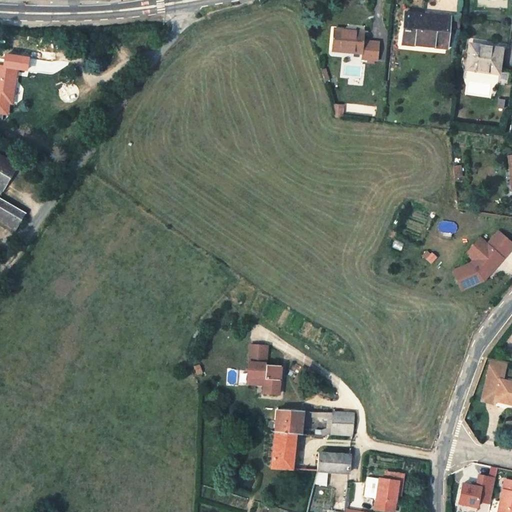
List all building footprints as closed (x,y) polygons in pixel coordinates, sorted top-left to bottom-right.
[(411,37),(449,40),(450,8),(412,5),(411,37)] [(366,25),(336,25),(336,47),(364,48),(364,53),(369,53),(370,56),(380,57),(380,55),(381,53),(383,53),(383,34),(367,33),(366,25)] [(474,65),(509,66),(510,43),(476,41),(474,65)] [(326,65),(330,77),(335,75),(330,64),(326,65)] [(8,87),(11,68),(0,66),(0,97),(1,87),(8,87)] [(350,100),(338,101),(342,114),(352,115),(350,100)] [(18,164),(0,152),(0,218),(17,229),(30,209),(1,191),(18,164)] [(465,162),(466,174),(474,173),(474,161),(465,162)] [(499,276),(511,259),(511,227),(486,260),(469,266),(477,285),(499,276)] [(276,383),(276,389),(291,390),(292,360),(277,360),(277,342),(260,342),(259,373),(276,374),(276,383)] [(511,386),(506,385),(499,383),(494,404),(502,406),(503,404),(511,406),(511,386)] [(312,407),(290,406),(289,431),(310,433),(312,407)] [(369,410),(344,409),(343,433),(347,433),(367,432),(369,410)] [(286,457),(285,469),(308,470),(309,451),(310,433),(289,431),(286,457)] [(333,471),(334,453),(309,451),(308,470),(333,471)] [(364,473),(365,456),(334,453),(333,471),(330,484),(342,487),(345,472),(364,473)] [(419,474),(400,471),(399,479),(384,477),(380,497),(392,499),(410,503),(411,494),(416,495),(419,474)] [(490,491),(476,488),(471,507),(492,511),(493,506),(505,509),(509,483),(493,479),(490,491)] [(408,511),(410,503),(392,499),(390,508),(408,511)]
